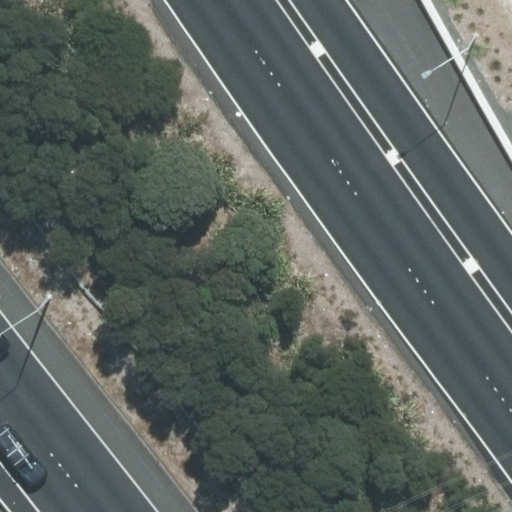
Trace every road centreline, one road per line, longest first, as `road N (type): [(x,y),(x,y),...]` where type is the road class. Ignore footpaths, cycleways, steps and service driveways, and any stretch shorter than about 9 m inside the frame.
road 1 (motorway): [(274,0),(511,321)]
road 2 (motorway): [(0,386),(97,511)]
